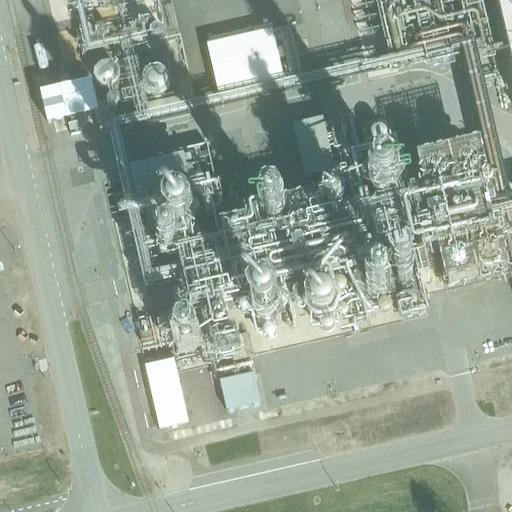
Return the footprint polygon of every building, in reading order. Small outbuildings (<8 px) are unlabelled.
[(511,192),(509,193),(478,62),(495,58),(494,57),(509,53),(511,66),(511,0),(375,0),(390,62),(302,81),(291,32),(273,35),(273,33),(207,47),(219,99),(284,84),(276,45),(282,44),(292,84),(149,116),(143,91),(145,94),(147,96),(150,97),(154,98),(159,98),(162,97),(165,95),(167,91),(168,88),(168,83),(167,79),(165,76),(162,74),(159,73),(155,72),(152,73),(149,74),(146,76),(144,78),(143,81),(142,85),(137,64),(136,65),(132,46),(149,42),(146,33),(92,45),(88,28),(86,28),(82,9),(78,10),(85,42),(82,42),(84,51),(83,51),(84,55),(85,55),(86,57),(122,48),(131,96),(123,98),(125,107),(134,105),(137,119),(113,124),(115,123),(114,121),(114,119),(113,117),(114,115),(118,115),(116,110),(118,109),(120,107),(120,104),(118,101),(116,100),(114,99),(112,91),(116,89),(118,86),(120,82),(120,77),(119,74),(117,71),(115,69),(112,68),(108,67),(106,67),(102,68),(100,69),(98,71),(97,73),(95,76),(95,80),(96,83),(97,86),(100,89),(103,91),(107,92),(109,92),(111,100),(109,101),(109,103),(109,105),(109,108),(111,109),(112,110),(114,111),(110,116),(107,116),(106,117),(105,118),(104,121),(105,123),(106,124),(108,126),(104,127),(98,105),(97,105),(92,84),(61,91),(68,122),(95,116),(100,139),(113,136),(145,289),(187,280),(195,314),(162,322),(168,353),(211,345),(214,360),(450,303),(447,291),(511,275),(511,192)] [(198,17),(201,43),(244,38),(241,12),(198,17)] [(94,37),(96,39),(98,41),(100,42),(103,42),(105,41),(107,40),(109,37),(110,35),(110,32),(108,30),(106,28),(104,26),(101,26),(99,27),(96,28),(95,30),(94,32),(94,35),(94,37)] [(158,430),(188,424),(174,362),(145,368),(158,430)] [(254,375),(220,383),(227,414),(229,413),(230,417),(235,416),(234,412),(254,408),(255,412),(259,411),(258,406),(261,406),(254,375)] [(472,395),(475,407),(495,402),(492,390),(472,395)]
